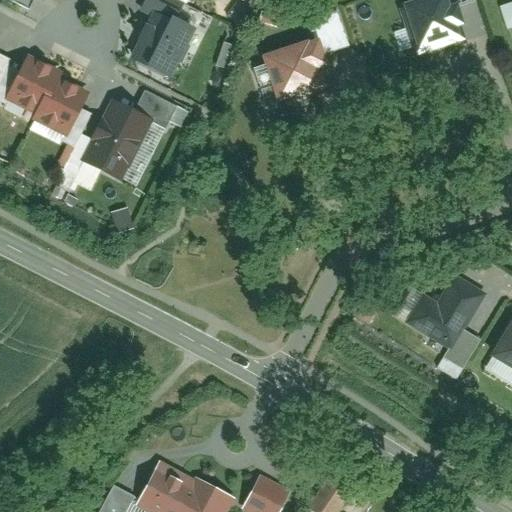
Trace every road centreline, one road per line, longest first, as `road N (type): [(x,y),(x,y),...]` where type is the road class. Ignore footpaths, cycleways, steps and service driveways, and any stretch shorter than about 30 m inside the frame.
road 1 (residential): [(511,200),(338,261),(271,385)]
road 2 (tertiary): [(0,243),(271,385)]
road 3 (tertiary): [(271,385),(485,511)]
